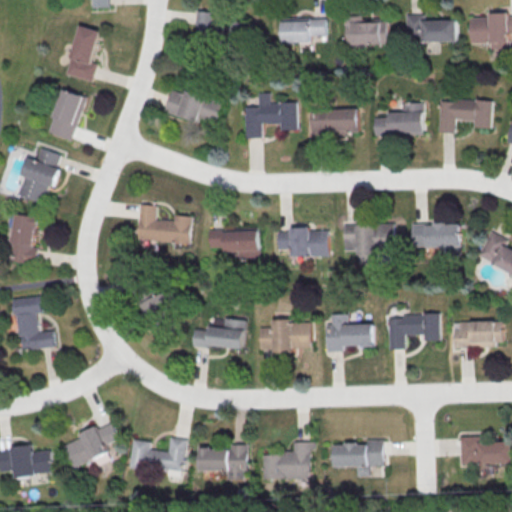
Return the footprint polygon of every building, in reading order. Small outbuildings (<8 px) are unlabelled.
[(458,40),(457,19),(425,20),(425,13),(407,14),(407,41),(458,40)] [(471,42),(490,42),(490,49),(509,48),(509,33),(511,32),(511,13),(488,14),(488,17),(470,17),(471,42)] [(283,42),(312,42),(312,34),(327,34),(327,18),(283,19),(283,42)] [(347,44),(388,43),(388,19),(347,20),(347,44)] [(67,73),(93,80),(98,63),(92,61),(101,30),(80,24),(67,73)] [(73,140),(88,97),(64,88),(49,131),(73,140)] [(199,121),(200,116),(217,121),(223,100),(187,90),(186,93),(172,89),(166,112),(199,121)] [(298,128),(298,101),(271,102),(271,91),(260,92),(260,105),(246,106),(247,137),(263,137),(263,122),(282,122),(282,129),(298,128)] [(439,131),(456,132),(456,119),(475,119),(475,126),(492,127),(493,101),(441,98),(439,131)] [(375,117),(376,135),(425,134),(424,102),(403,102),(403,111),(390,112),(390,117),(375,117)] [(312,109),(313,132),(360,131),(360,108),(312,109)] [(62,153),(41,147),(37,159),(29,156),(23,173),(26,174),(20,194),(44,202),(50,184),(56,186),(61,168),(58,167),(62,153)] [(193,215),(175,214),(175,220),(157,219),(157,204),(141,203),(139,239),(191,242),(193,215)] [(12,261),(38,262),(39,245),(38,245),(40,215),(15,214),(12,261)] [(344,224),(344,249),(358,249),(359,264),(383,264),(382,252),(396,251),(396,222),(344,224)] [(461,223),(413,223),(413,246),(441,246),(441,255),(461,255),(461,223)] [(330,255),(329,229),(310,230),(309,228),(278,228),(279,248),(292,248),(292,256),(330,255)] [(210,229),(210,246),(225,246),(225,250),(239,250),(239,259),(260,259),(260,229),(210,229)] [(511,248),(505,246),(508,239),(490,231),(478,256),(511,271),(511,248)] [(142,303),(151,321),(175,310),(166,291),(142,303)] [(15,298),(19,336),(23,336),(25,349),(56,345),(54,330),(40,331),(37,312),(44,311),(41,295),(15,298)] [(332,313),(333,323),(327,324),(328,351),(344,350),(344,346),(375,345),(374,323),(349,324),(349,313),(332,313)] [(441,339),(440,314),(389,315),(390,348),(405,348),(405,334),(425,333),(425,340),(441,339)] [(196,328),(195,344),(243,348),(246,319),(225,317),(224,327),(210,325),(209,330),(196,328)] [(312,320),(273,320),(274,326),(261,326),(261,351),(294,350),(294,347),(312,347),(312,320)] [(504,341),(504,320),(454,321),(455,346),(496,345),(496,341),(504,341)] [(65,444),(74,467),(109,453),(106,444),(119,438),(112,420),(81,433),(82,437),(65,444)] [(131,465),(183,471),(187,438),(171,436),(169,450),(150,448),(151,441),(134,439),(131,465)] [(461,463),(511,461),(511,437),(460,438),(461,463)] [(335,443),(335,466),(357,465),(357,476),(370,476),(370,465),(384,465),(384,439),(367,439),(367,443),(335,443)] [(264,478),(312,478),(312,441),(294,441),(294,450),(284,450),(284,454),(264,454),(264,478)] [(201,470),(228,469),(228,479),(244,479),(244,470),(249,470),(248,443),(231,444),(231,447),(200,447),(201,470)] [(0,454),(2,471),(16,469),(16,475),(54,472),(52,449),(33,451),(33,445),(0,447),(0,454)]
